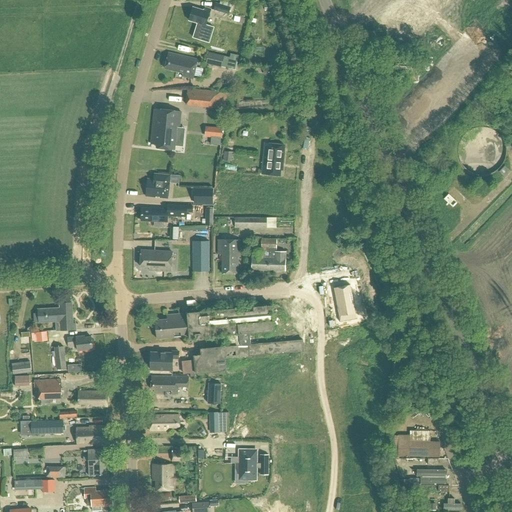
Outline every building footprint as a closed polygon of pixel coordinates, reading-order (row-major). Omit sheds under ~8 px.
[(212,10),(228,14),(231,3),(219,0),(218,4),(214,3),(212,10)] [(210,10),(204,8),(203,11),(193,8),(188,21),(205,26),(210,10)] [(182,77),(192,80),(197,60),(168,53),(164,69),(182,74),(182,77)] [(221,69),(221,68),(234,71),(237,57),(230,55),(229,58),(207,53),(204,65),(221,69)] [(184,105),(224,109),(225,93),(186,89),(184,105)] [(275,98),(275,105),(287,104),(286,95),(278,95),(278,98),(275,98)] [(154,109),(151,142),(154,143),(154,148),(173,150),(174,143),(182,143),(183,134),(181,134),(182,129),(178,129),(180,112),(154,109)] [(222,139),(223,128),(206,126),(205,137),(222,139)] [(260,163),(259,175),(276,177),(277,171),(279,171),(282,147),(263,145),(261,163),(260,163)] [(161,198),(167,199),(169,181),(169,176),(154,174),(153,180),(147,179),(145,196),(155,198),(156,196),(161,196),(161,198)] [(195,189),(195,203),(213,204),(213,190),(195,189)] [(141,208),(141,221),(154,222),(154,227),(163,227),(163,222),(167,222),(167,216),(186,217),(186,212),(192,212),(192,206),(170,205),(170,210),(141,208)] [(270,225),(280,226),(280,216),(271,216),(270,225)] [(233,218),(233,228),(264,228),(265,218),(233,218)] [(238,262),(238,240),(216,240),(216,255),(220,255),(220,274),(235,274),(235,270),(236,270),(236,262),(238,262)] [(252,251),(251,271),(268,271),(268,259),(269,240),(262,240),(261,252),(252,251)] [(268,259),(268,271),(285,272),(285,252),(276,252),(276,240),(269,240),(268,259)] [(190,271),(207,271),(207,241),(190,241),(190,271)] [(149,268),(149,271),(171,272),(172,252),(141,251),(140,267),(149,268)] [(351,285),(334,288),(340,323),(358,319),(351,285)] [(61,321),(61,330),(76,329),(75,323),(73,324),(72,303),(60,304),(60,308),(38,310),(39,323),(61,321)] [(275,315),(230,319),(233,345),(304,338),(302,309),(286,311),(286,308),(285,309),(285,311),(279,312),(279,310),(276,310),(275,309),(275,310),(275,315)] [(167,319),(155,320),(157,339),(191,336),(189,313),(180,314),(167,315),(167,319)] [(36,333),(37,338),(40,337),(41,342),(48,341),(47,331),(36,333)] [(69,346),(77,345),(78,351),(93,349),(91,337),(85,338),(85,336),(76,337),(68,338),(69,346)] [(54,347),(57,370),(67,369),(64,346),(54,347)] [(151,352),(151,370),(172,371),(173,358),(178,358),(179,351),(172,351),(172,353),(151,352)] [(183,374),(190,373),(190,378),(195,378),(194,360),(182,361),(183,374)] [(13,366),(14,374),(32,372),(31,364),(13,366)] [(16,376),(16,387),(30,386),(30,376),(16,376)] [(151,376),(151,390),(155,390),(155,393),(163,393),(163,390),(169,390),(169,394),(178,394),(178,387),(188,387),(189,377),(178,377),(151,376)] [(35,380),(35,398),(62,397),(61,379),(35,380)] [(206,403),(219,403),(220,384),(207,383),(206,403)] [(78,391),(78,404),(90,404),(90,406),(107,406),(107,390),(91,390),(91,391),(78,391)] [(443,411),(441,405),(430,410),(432,415),(443,411)] [(220,412),(210,413),(211,433),(221,432),(220,412)] [(149,416),(150,430),(168,430),(167,427),(179,427),(179,416),(149,416)] [(63,421),(32,422),(32,434),(64,433),(63,421)] [(92,443),(93,444),(109,443),(108,426),(91,427),(90,428),(76,428),(77,443),(92,443)] [(410,434),(399,434),(399,457),(441,457),(441,441),(436,441),(436,430),(410,430),(410,434)] [(88,450),(89,476),(96,476),(95,475),(106,475),(105,449),(88,450)] [(239,463),(239,480),(256,480),(256,468),(260,468),(260,475),(268,475),(269,455),(260,455),(260,463),(256,463),(256,450),(240,450),(240,457),(239,463)] [(172,453),(172,461),(184,461),(184,453),(172,453)] [(173,464),(153,464),(153,481),(157,481),(157,490),(173,490),(173,480),(173,464)] [(65,467),(46,467),(46,477),(65,477),(65,467)] [(295,486),(291,469),(283,471),(286,488),(295,486)] [(42,481),(42,493),(55,493),(55,481),(42,481)] [(96,488),(85,488),(85,499),(87,499),(87,506),(92,505),(92,506),(93,506),(93,511),(102,511),(101,506),(112,505),(112,490),(96,491),(96,488)] [(450,498),(450,504),(444,504),(444,510),(464,510),(464,504),(456,504),(456,498),(450,498)] [(209,511),(209,502),(192,503),(193,511),(209,511)]
